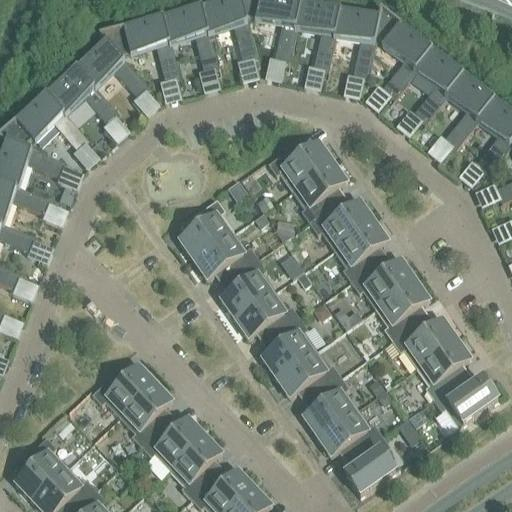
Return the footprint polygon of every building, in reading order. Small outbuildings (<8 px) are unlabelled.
[(238,0),(240,5),(241,4),(245,21),(247,22),(283,29),(275,67),(290,71),(298,33),(296,32),(302,8),(263,0),(238,0)] [(202,15),(208,38),(210,38),(233,32),(243,69),(258,65),(247,22),(245,21),(241,4),(240,5),(202,15)] [(296,32),(298,33),(322,38),(314,76),(329,79),(337,41),(336,41),(341,17),(302,8),(296,32)] [(376,42),(378,43),(406,66),(382,97),(394,106),(419,76),(417,75),(433,56),(381,14),(379,25),(380,25),(376,42)] [(163,25),(169,48),(171,48),(195,42),(205,79),(220,76),(210,38),(208,38),(202,15),(163,25)] [(380,25),(379,25),(341,17),(336,41),(337,41),(361,46),(353,84),(368,87),(378,43),(376,42),(380,25)] [(118,62),(121,61),(156,52),(166,89),(181,86),(171,48),(169,48),(163,25),(100,41),(107,49),(118,62)] [(107,49),(77,75),(93,93),(95,92),(113,76),(139,105),(150,95),(121,61),(118,62),(107,49)] [(448,100),(464,81),(433,56),(417,75),(419,76),(438,91),(413,122),(425,131),(450,101),(448,100)] [(93,93),(77,75),(47,101),(63,120),(83,102),(109,132),(120,122),(95,92),(93,93)] [(448,100),(450,101),(469,116),(444,147),(456,157),(481,126),(479,125),(495,106),(464,81),(448,100)] [(0,142),(0,145),(24,154),(25,153),(53,129),(78,158),(90,148),(65,119),(63,120),(47,101),(0,142)] [(511,119),(495,106),(479,125),(481,126),(500,141),(475,172),(488,182),(511,151),(511,119)] [(312,154),(305,145),(269,171),(277,183),(281,180),(294,199),(334,170),(319,149),(312,154)] [(0,167),(0,188),(15,194),(16,193),(25,170),(61,185),(67,170),(25,153),(24,154),(7,149),(0,167)] [(343,184),(334,170),(294,199),(305,216),(302,218),(311,231),(347,205),(340,195),(346,190),(342,183),(343,184)] [(15,194),(0,188),(0,231),(1,230),(10,207),(46,222),(52,207),(16,193),(15,194)] [(511,188),(496,196),(502,210),(511,205),(511,188)] [(353,213),(347,205),(311,231),(318,242),(322,239),(335,258),(375,229),(360,208),(353,213)] [(226,218),(218,207),(181,233),(187,241),(180,247),(194,268),(230,243),(235,239),(222,221),(226,218)] [(384,242),(375,229),(335,258),(347,275),(343,277),(352,290),(388,264),(381,254),(388,249),(383,242),(384,242)] [(0,231),(0,246),(31,259),(37,244),(1,230),(0,231)] [(235,239),(230,243),(194,268),(203,280),(204,280),(209,286),(215,282),(222,292),(259,266),(251,254),(247,257),(235,239)] [(394,272),(388,264),(352,290),(359,301),(363,298),(376,317),(416,288),(402,268),(394,272)] [(267,277),(259,266),(222,292),(228,300),(221,306),(236,327),(276,298),(263,280),(267,277)] [(0,289),(16,296),(22,281),(0,272),(0,289)] [(425,301),(416,288),(376,317),(388,334),(384,336),(393,349),(430,323),(422,312),(429,308),(424,301),(425,301)] [(288,316),(276,298),(236,327),(245,339),(250,345),(256,341),(264,351),(300,325),(292,313),(288,316)] [(435,331),(430,323),(393,349),(401,360),(404,357),(417,376),(458,347),(443,326),(435,331)] [(308,336),(300,325),(264,351),(270,359),(262,365),(277,386),(317,357),(305,339),(308,336)] [(458,347),(417,376),(430,393),(426,395),(434,408),(471,382),(464,371),(470,367),(466,360),(458,347)] [(330,375),(317,357),(277,386),(286,398),(287,398),(291,404),(298,400),(305,410),(342,384),(333,372),(330,375)] [(132,379),(125,371),(92,402),(102,412),(106,409),(121,425),(157,391),(139,373),(132,379)] [(477,391),(471,382),(434,408),(442,419),(446,416),(459,435),(498,407),(484,387),(477,391)] [(350,395),(342,384),(305,410),(311,418),(304,424),(318,445),(359,416),(346,398),(350,395)] [(167,403),(157,391),(121,425),(135,441),(132,444),(142,454),(175,424),(166,414),(172,409),(166,403),(167,403)] [(346,469),(383,443),(374,431),(371,434),(359,416),(318,445),(327,457),(328,457),(333,463),(339,459),(346,469)] [(182,431),(175,424),(142,454),(152,464),(155,461),(171,478),(206,444),(189,425),(182,431)] [(383,443),(346,469),(353,478),(346,483),(361,504),(400,476),(387,457),(391,454),(383,443)] [(221,461),(206,444),(171,478),(185,493),(182,496),(192,507),(224,476),(216,467),(221,461)] [(57,455),(47,445),(15,475),(22,483),(16,490),(33,508),(69,474),(54,458),(57,455)] [(83,489),(69,474),(33,508),(36,511),(80,511),(97,497),(87,487),(83,489)] [(232,483),(224,476),(192,507),(196,511),(238,511),(256,496),(238,477),(232,483)] [(266,507),(256,496),(238,511),(269,511),(266,508),(266,507)] [(106,507),(97,497),(80,511),(104,511),(103,510),(106,507)]
